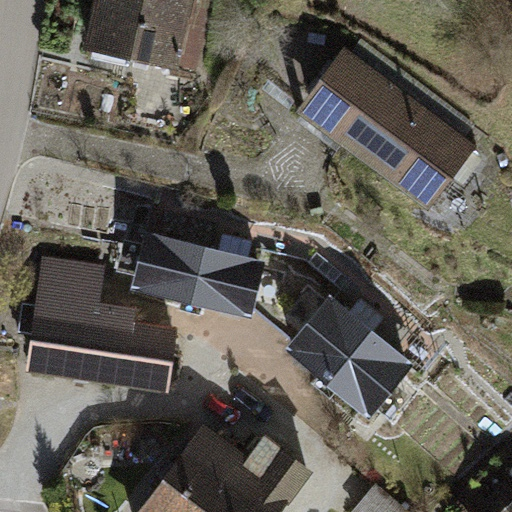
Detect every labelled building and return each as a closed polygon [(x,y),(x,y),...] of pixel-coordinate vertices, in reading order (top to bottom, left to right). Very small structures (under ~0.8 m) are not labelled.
[(97,0),(88,60),(182,74),(193,0),(97,0)] [(469,152),(331,51),(285,114),(422,215),(469,152)] [(216,248),(146,231),(131,292),(251,321),(265,260),(245,255),(252,229),(222,222),(216,248)] [(86,388),(97,312),(104,263),(34,253),(16,378),(86,388)] [(350,312),(330,297),(288,349),(370,414),(411,362),(374,332),(387,316),(362,296),(350,312)] [(86,388),(161,399),(172,323),(97,312),(86,388)] [(192,432),(133,511),(198,511),(235,463),(192,432)] [(252,438),(235,463),(198,511),(270,511),(299,472),(252,438)] [(385,511),(360,493),(346,511),(385,511)] [(511,511),(511,500),(500,511),(511,511)]
